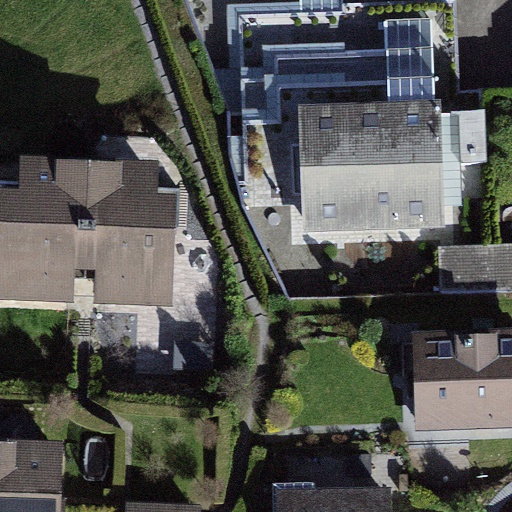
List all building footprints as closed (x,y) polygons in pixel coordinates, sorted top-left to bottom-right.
[(446,231),(440,112),(463,111),(458,4),(234,14),(243,203),(295,200),(297,238),(446,231)] [(13,199),(0,199),(0,314),(71,314),(71,283),(84,283),(84,169),(13,169),(13,199)] [(153,170),(84,169),(84,283),(98,283),(97,314),(169,315),(170,200),(153,200),(153,170)] [(511,287),(511,238),(441,242),(443,290),(511,287)] [(511,332),(405,337),(410,446),(511,441),(511,332)] [(47,511),(48,445),(0,444),(0,511),(47,511)] [(385,511),(385,496),(267,500),(267,511),(385,511)]
